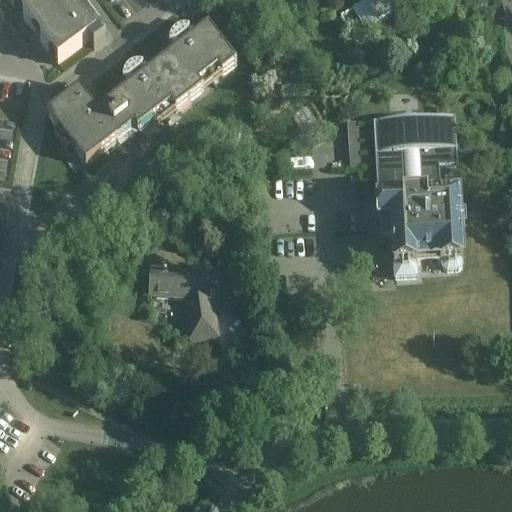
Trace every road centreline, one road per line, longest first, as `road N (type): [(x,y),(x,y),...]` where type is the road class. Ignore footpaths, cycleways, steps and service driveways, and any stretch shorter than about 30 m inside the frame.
road 1 (residential): [(12,236),(36,108),(178,0)]
road 2 (residential): [(240,483),(307,440),(511,432)]
road 3 (residential): [(240,483),(43,425),(0,376)]
road 4 (residential): [(142,154),(30,234),(12,236)]
